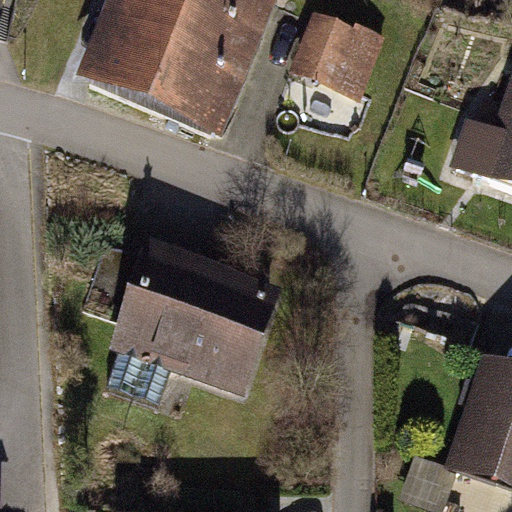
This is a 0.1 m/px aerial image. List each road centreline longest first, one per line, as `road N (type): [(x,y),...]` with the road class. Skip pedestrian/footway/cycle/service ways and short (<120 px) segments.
road 1 (residential): [(371,237),(0,109)]
road 2 (residential): [(371,237),(353,325),(355,511)]
road 3 (residential): [(511,286),(371,237)]
